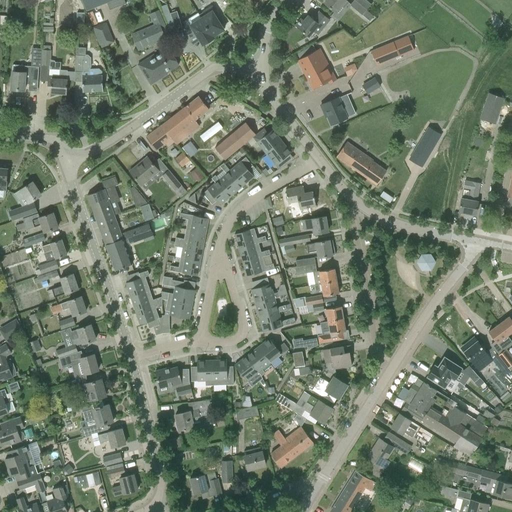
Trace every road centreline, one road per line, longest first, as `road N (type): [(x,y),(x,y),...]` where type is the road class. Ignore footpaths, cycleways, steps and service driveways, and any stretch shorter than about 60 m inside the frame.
road 1 (tertiary): [(64,168),(208,70),(255,74)]
road 2 (tertiary): [(130,357),(64,168)]
road 3 (tertiary): [(481,240),(372,213),(318,160)]
road 4 (residential): [(390,368),(377,361),(352,211)]
road 5 (tertiary): [(390,368),(481,240)]
road 6 (tertiary): [(158,505),(161,486),(130,357)]
road 7 (residential): [(216,259),(233,217),(318,160)]
road 8 (tertiary): [(312,492),(390,368)]
road 9 (residential): [(202,341),(242,335),(227,269),(216,259)]
